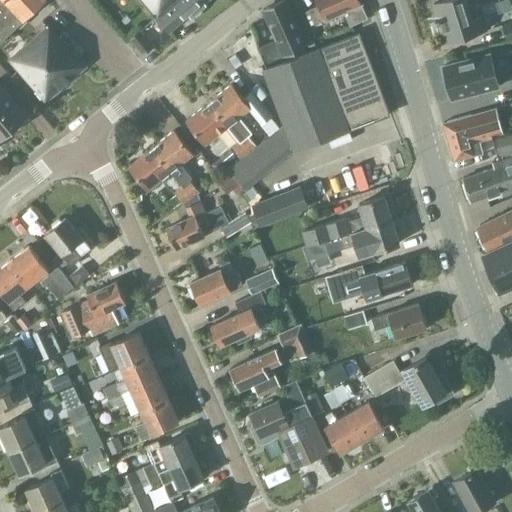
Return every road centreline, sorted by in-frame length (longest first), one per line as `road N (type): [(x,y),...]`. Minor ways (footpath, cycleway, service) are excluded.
road 1 (tertiary): [(511,389),(443,207),(382,0)]
road 2 (residential): [(259,511),(110,182),(84,146)]
road 3 (residential): [(311,511),(511,394)]
road 4 (unclassified): [(84,146),(119,104),(255,0)]
